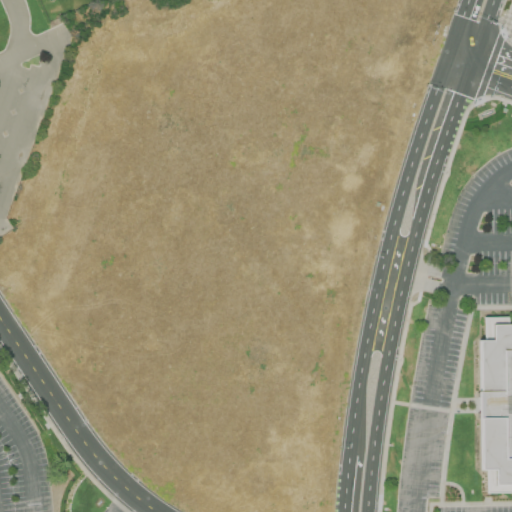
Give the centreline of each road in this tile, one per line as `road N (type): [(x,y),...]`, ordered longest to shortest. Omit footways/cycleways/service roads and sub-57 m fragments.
road 1 (secondary): [(366,511),(412,252),(474,62)]
road 2 (secondary): [(449,54),(386,251),(347,471)]
road 3 (tertiary): [(153,511),(88,449),(0,320)]
